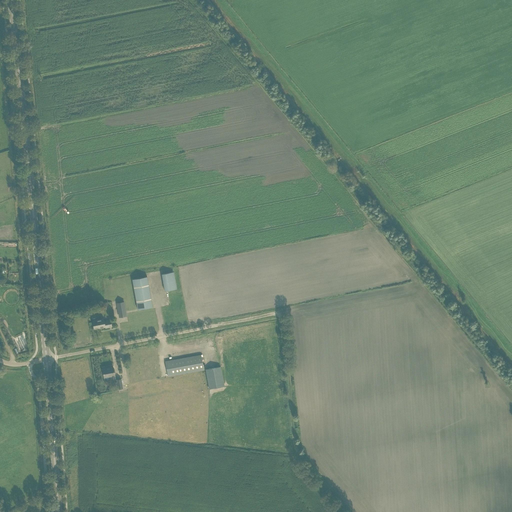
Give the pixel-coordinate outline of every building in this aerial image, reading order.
[(161,275),(164,292),(177,289),(174,272),(161,275)] [(152,307),(147,277),(132,280),(137,310),(152,307)] [(125,310),(124,302),(117,303),(118,312),(125,310)] [(104,321),(104,319),(92,321),(93,329),(105,327),(105,328),(112,327),(111,320),(104,321)] [(201,355),(160,362),(162,377),(203,370),(201,355)] [(104,378),(111,376),(112,381),(115,381),(114,376),(113,367),(102,369),(104,378)] [(205,369),(209,389),(224,387),(220,367),(205,369)] [(198,375),(127,388),(129,397),(200,384),(198,375)]
